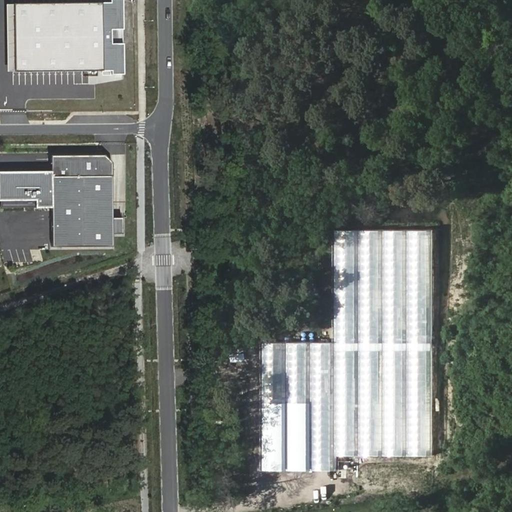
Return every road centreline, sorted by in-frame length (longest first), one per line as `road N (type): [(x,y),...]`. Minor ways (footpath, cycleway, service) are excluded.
road 1 (residential): [(170,511),(160,119)]
road 2 (residential): [(160,119),(137,129),(0,130)]
road 3 (residential): [(165,0),(160,119)]
